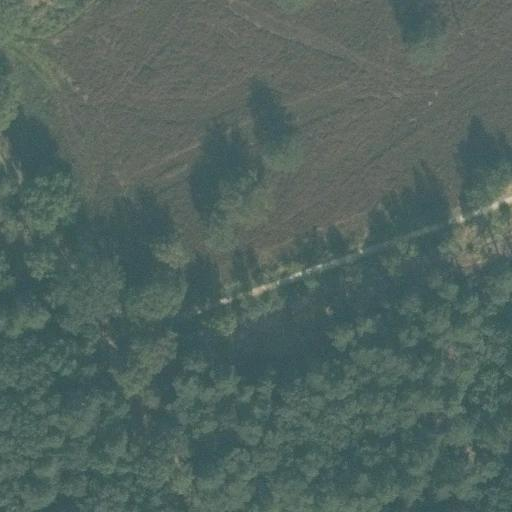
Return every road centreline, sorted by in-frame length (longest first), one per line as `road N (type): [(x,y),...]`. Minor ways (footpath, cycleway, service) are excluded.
road 1 (track): [(97,313),(198,511)]
road 2 (track): [(0,130),(97,313)]
